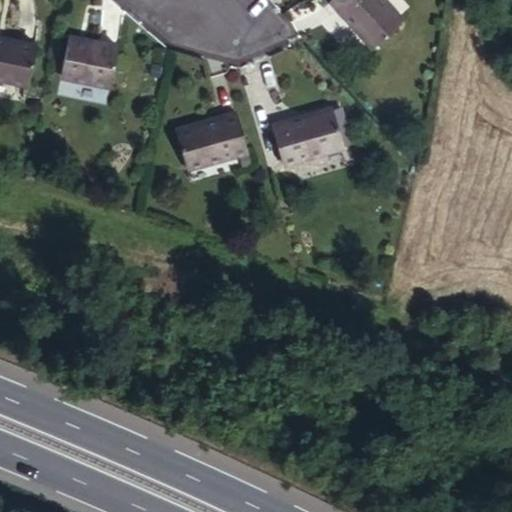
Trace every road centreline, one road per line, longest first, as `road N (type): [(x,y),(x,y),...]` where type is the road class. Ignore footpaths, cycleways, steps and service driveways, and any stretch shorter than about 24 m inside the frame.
road 1 (trunk): [(260,511),(0,398)]
road 2 (trunk): [(0,449),(148,511)]
